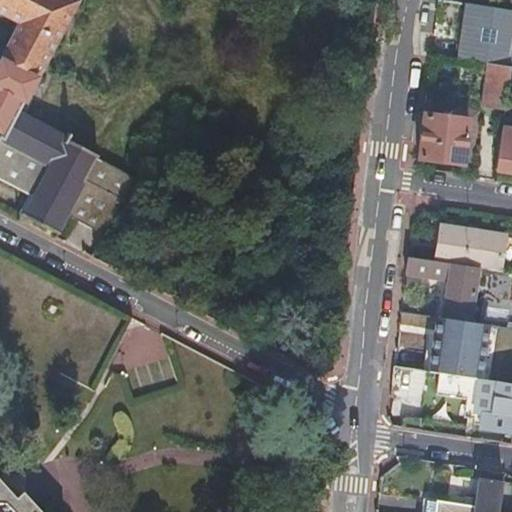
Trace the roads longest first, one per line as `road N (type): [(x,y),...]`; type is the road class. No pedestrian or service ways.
road 1 (residential): [(0,227),(356,411)]
road 2 (residential): [(356,411),(381,179)]
road 3 (residential): [(381,179),(405,0)]
road 4 (residential): [(355,434),(511,458)]
road 5 (residential): [(511,198),(381,179)]
